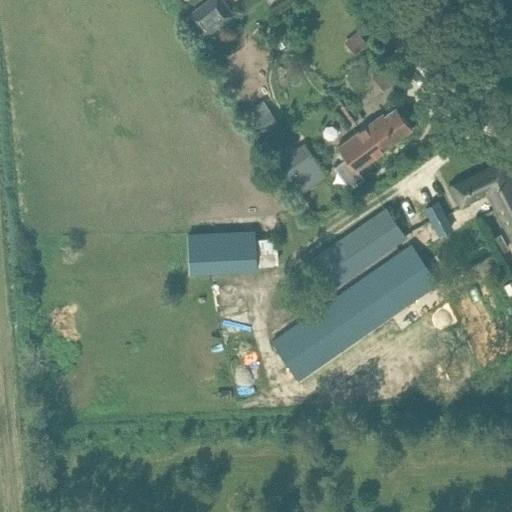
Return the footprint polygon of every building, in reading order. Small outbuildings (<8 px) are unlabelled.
[(223,0),(203,0),(184,14),(201,37),(233,13),(223,0)] [(358,50),(367,40),(357,30),(348,40),(358,50)] [(383,113),(367,125),(338,146),(347,157),(335,166),(334,165),(333,165),(350,188),(364,177),(364,176),(362,177),(356,168),(396,139),(412,127),(396,106),(384,114),(383,113)] [(306,145),(278,163),(296,191),(312,181),(317,187),(329,179),(306,145)] [(486,194),(493,206),(511,196),(511,166),(508,157),(490,166),(450,186),(461,207),(486,194)] [(511,196),(493,206),(511,242),(511,196)] [(425,208),(438,233),(451,226),(446,217),(454,212),(445,197),(425,208)] [(330,288),(405,236),(385,208),(310,260),(330,288)] [(278,264),(276,237),(255,238),(255,230),(188,233),(188,242),(167,243),(168,256),(176,257),(177,268),(240,266),(240,269),(250,268),(250,266),(257,266),(256,264),(278,264)] [(411,242),(272,339),(299,378),(423,294),(439,282),(438,282),(423,259),(411,242)]
